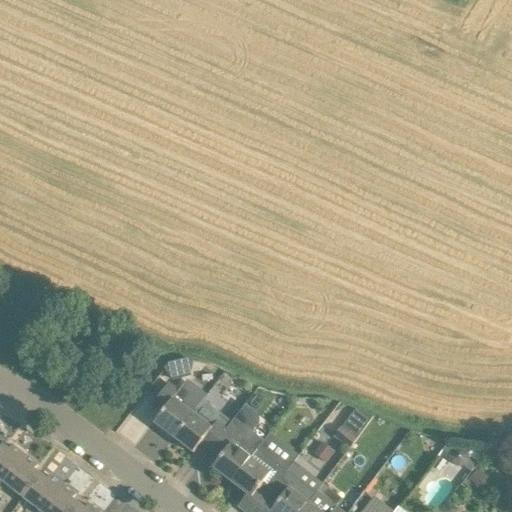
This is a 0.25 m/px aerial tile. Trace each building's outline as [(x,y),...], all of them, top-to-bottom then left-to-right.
[(154,424),(174,439),(203,401),(202,401),(206,396),(187,381),(178,392),(169,385),(152,406),(162,414),(154,424)] [(203,401),(174,439),(193,454),(201,444),(211,452),(227,430),(217,422),(222,416),(203,401)] [(355,409),(333,437),(348,450),(374,418),(355,409)] [(227,430),(211,452),(220,459),(213,469),(232,484),(258,450),(264,443),(235,420),(227,430)] [(0,481),(4,485),(25,457),(12,447),(9,452),(2,446),(0,449),(0,481)] [(243,511),(256,511),(287,473),(258,450),(232,484),(247,496),(238,508),(243,511)] [(4,485),(23,499),(41,476),(35,471),(38,467),(25,457),(4,485)] [(287,473),(256,511),(302,511),(316,495),(287,473)] [(47,481),(41,476),(23,499),(39,511),(43,511),(63,486),(50,477),(47,481)] [(43,511),(73,511),(79,505),(73,501),(76,496),(63,486),(43,511)] [(340,511),(317,494),(316,495),(302,511),(340,511)] [(392,511),(374,497),(362,511),(392,511)]
